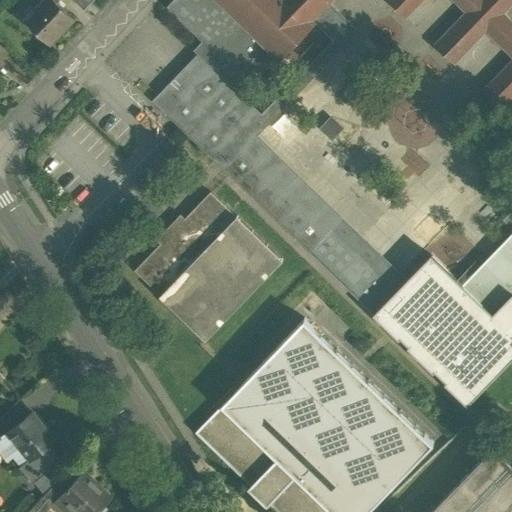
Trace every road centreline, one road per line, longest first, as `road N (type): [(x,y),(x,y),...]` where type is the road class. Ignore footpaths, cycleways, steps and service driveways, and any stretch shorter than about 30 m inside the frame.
road 1 (tertiary): [(0,201),(67,314),(205,511)]
road 2 (residential): [(0,145),(134,0)]
